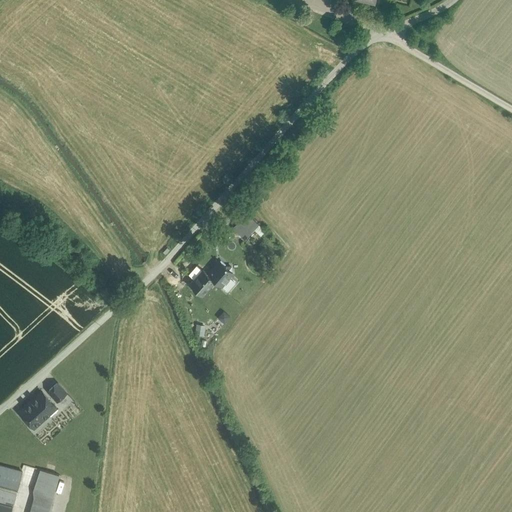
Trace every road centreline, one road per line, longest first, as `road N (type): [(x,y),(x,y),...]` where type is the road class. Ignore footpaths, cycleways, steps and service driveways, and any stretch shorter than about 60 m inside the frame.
road 1 (unclassified): [(386,33),(352,50),(161,264),(0,412)]
road 2 (unclassified): [(511,107),(386,33)]
